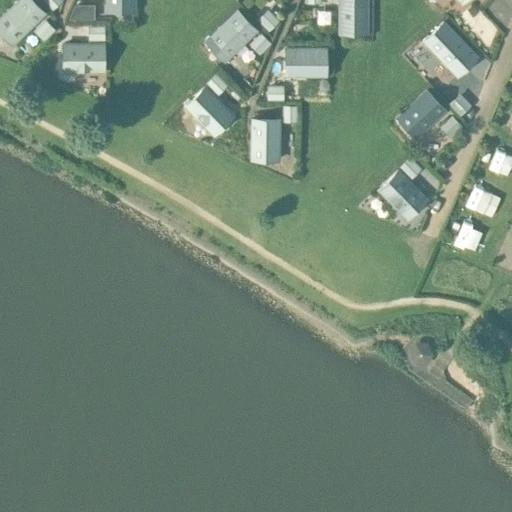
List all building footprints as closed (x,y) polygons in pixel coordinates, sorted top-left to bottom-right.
[(14,40),(43,12),(31,0),(17,0),(2,15),(0,15),(0,27),(2,27),(14,40)] [(133,0),(106,0),(107,10),(133,10),(133,0)] [(365,0),(339,0),(339,32),(365,32),(365,0)] [(255,29),(237,10),(211,35),(208,35),(204,40),(204,42),(208,46),(210,47),(223,60),(255,29)] [(268,28),(276,20),(268,11),(259,20),(268,28)] [(44,38),(53,29),(44,20),(36,29),(44,38)] [(442,21),(429,34),(426,34),(422,38),(422,41),(426,45),(429,45),(457,74),(475,56),(442,21)] [(90,38),(102,38),(102,26),(90,26),(90,38)] [(268,42),(260,34),(251,42),(259,51),(268,42)] [(62,70),(103,70),(102,43),(62,44),(62,70)] [(325,74),(325,48),(285,48),(284,74),(325,74)] [(215,91),(224,83),(215,74),(207,83),(215,91)] [(232,115),(203,86),(190,99),(188,99),(183,103),(183,106),(189,112),(191,112),(213,133),(232,115)] [(280,98),(280,86),(268,86),(267,98),(280,98)] [(414,136),(443,109),(426,90),(402,112),(399,112),(395,116),(395,118),(399,123),(401,123),(414,136)] [(460,95),(451,104),(459,113),(468,104),(460,95)] [(295,118),(295,106),(283,106),(283,118),(295,118)] [(451,116),(442,125),(450,134),(459,125),(451,116)] [(278,119),(251,118),(251,158),(277,159),(278,119)] [(418,167),(409,158),(400,166),(409,175),(418,167)] [(397,170),(378,188),(406,217),(425,199),(397,170)]
